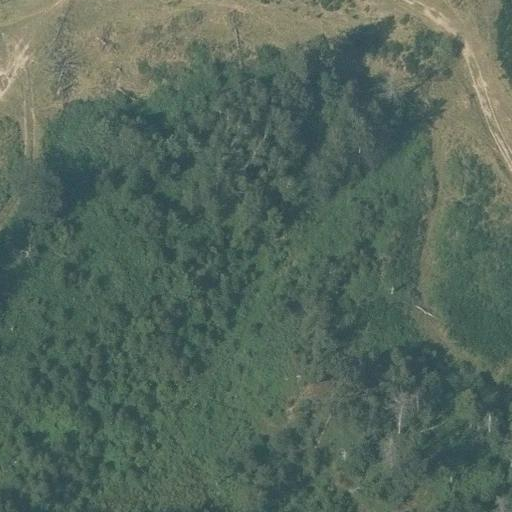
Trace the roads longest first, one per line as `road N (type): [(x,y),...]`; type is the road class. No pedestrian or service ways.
road 1 (track): [(386,0),(464,48),(511,141)]
road 2 (track): [(0,220),(16,203),(27,165),(20,112),(0,82)]
road 3 (track): [(0,38),(146,0)]
